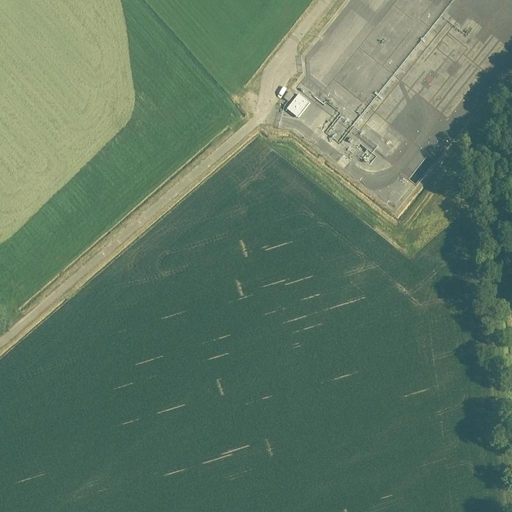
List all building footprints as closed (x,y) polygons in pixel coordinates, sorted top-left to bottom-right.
[(361,0),(360,2),(370,10),(377,0),(361,0)] [(348,13),(344,18),(355,26),(359,22),(348,13)] [(305,38),(310,45),(319,38),(314,31),(305,38)] [(258,62),(269,52),(255,37),(244,48),(258,62)] [(271,55),(275,60),(285,51),(281,47),(271,55)] [(251,69),(255,65),(241,50),(237,55),(251,69)] [(244,76),(248,72),(234,57),(229,62),(244,76)] [(237,83),(241,79),(227,65),(223,69),(237,83)] [(230,91),(235,86),(221,72),(216,76),(230,91)] [(292,78),(284,88),(289,92),(297,82),(292,78)] [(419,95),(450,119),(458,108),(452,104),(458,97),(447,88),(444,92),(436,86),(430,92),(424,88),(419,95)] [(289,94),(284,100),(288,103),(293,97),(289,94)] [(287,110),(298,119),(310,105),(299,96),(287,110)] [(402,172),(412,179),(423,164),(413,157),(402,172)]
